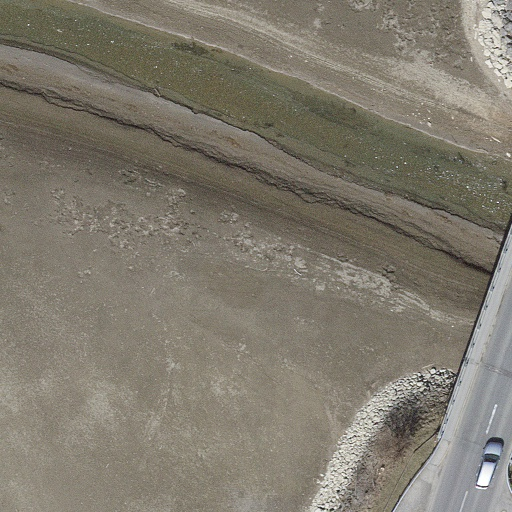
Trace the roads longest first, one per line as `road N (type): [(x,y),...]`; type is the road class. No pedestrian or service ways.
road 1 (track): [(511,173),(423,431)]
road 2 (secondary): [(476,511),(511,396)]
